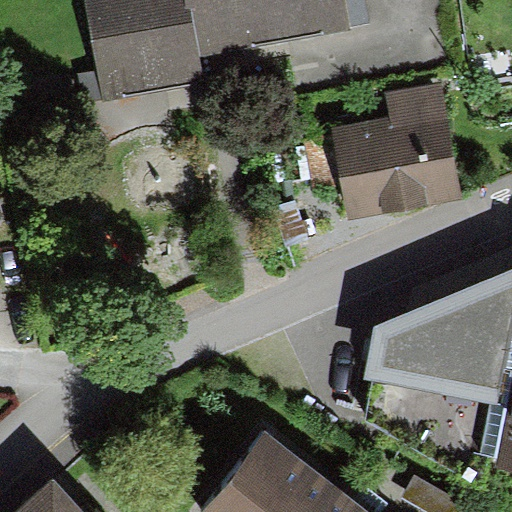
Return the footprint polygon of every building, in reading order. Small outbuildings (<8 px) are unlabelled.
[(338,26),(333,0),(82,0),(97,97),(192,83),(187,48),(338,26)] [(450,184),(433,70),(375,79),(378,101),(328,108),(342,201),(450,184)] [(511,273),(376,330),(370,378),(507,403),(494,464),(511,468),(511,273)] [(382,511),(265,422),(197,510),(199,511),(382,511)] [(96,511),(60,473),(17,511),(96,511)]
